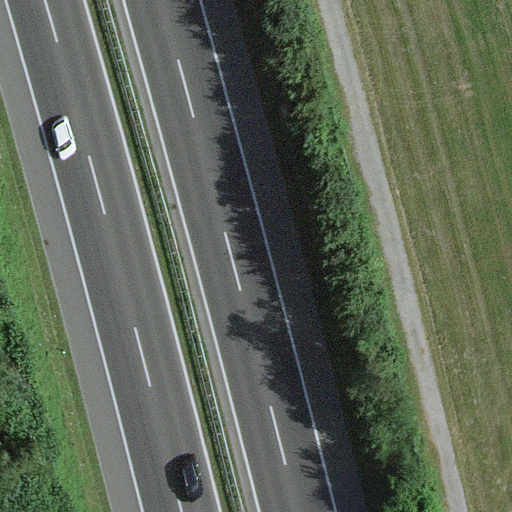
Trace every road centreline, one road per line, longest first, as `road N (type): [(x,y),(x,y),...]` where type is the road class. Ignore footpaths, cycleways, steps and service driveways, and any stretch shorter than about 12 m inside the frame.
road 1 (motorway): [(45,0),(179,511)]
road 2 (motorway): [(291,511),(160,0)]
road 3 (track): [(452,511),(389,228),(325,0)]
